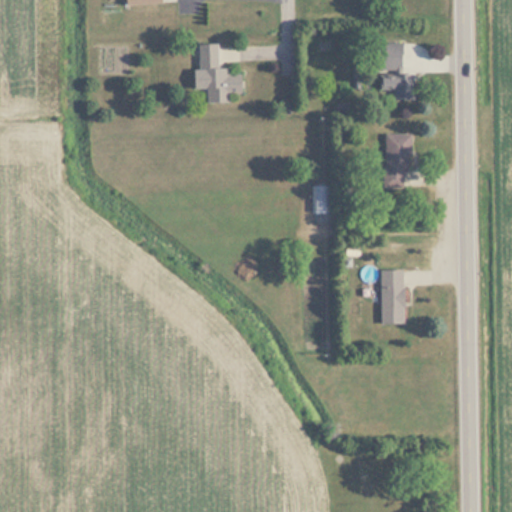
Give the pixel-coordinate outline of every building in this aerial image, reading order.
[(215,70),(214,45),(194,45),(194,70),(187,70),(188,89),(201,89),(201,104),(225,103),(225,94),(237,94),(236,70),(215,70)] [(409,74),(398,74),(399,56),(376,56),(375,91),(390,91),(390,100),(409,100),(409,74)] [(382,135),(382,178),(407,178),(407,135),(382,135)] [(325,187),(310,187),(310,213),(325,213),(325,187)] [(376,324),(399,324),(399,270),(376,270),(376,324)]
